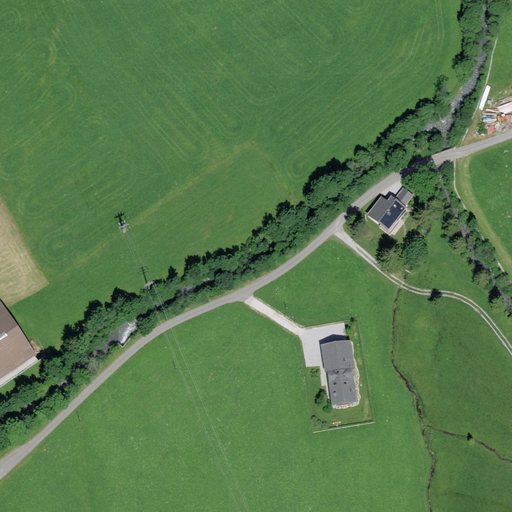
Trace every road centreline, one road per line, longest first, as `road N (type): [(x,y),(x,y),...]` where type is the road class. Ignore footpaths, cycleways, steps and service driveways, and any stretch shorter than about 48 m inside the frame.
road 1 (residential): [(511,132),(389,180),(265,280),(158,330),(0,474)]
road 2 (track): [(511,350),(467,299),(396,281),(334,226)]
